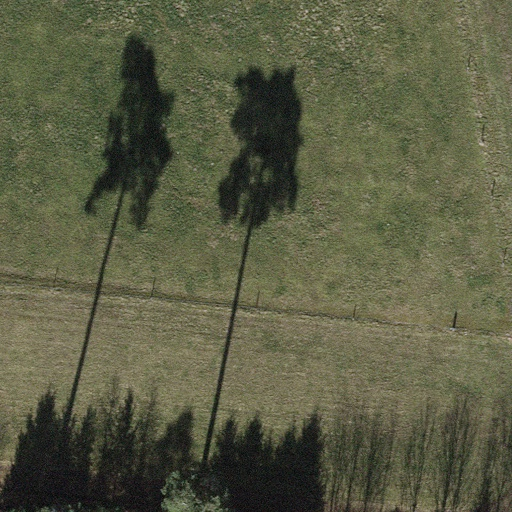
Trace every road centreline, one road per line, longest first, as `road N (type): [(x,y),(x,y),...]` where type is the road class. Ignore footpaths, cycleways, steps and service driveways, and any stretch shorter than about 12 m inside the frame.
road 1 (track): [(0,494),(220,511)]
road 2 (track): [(484,0),(511,159)]
